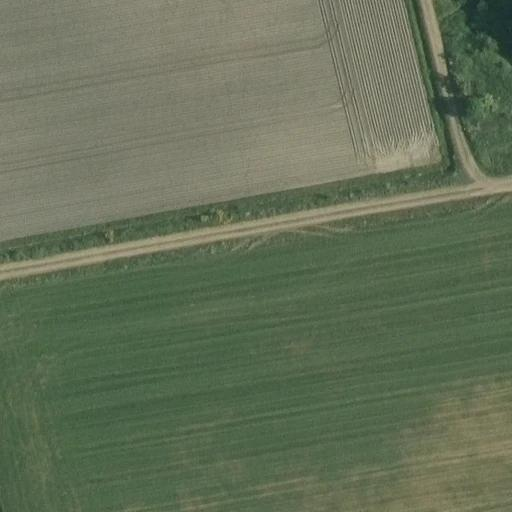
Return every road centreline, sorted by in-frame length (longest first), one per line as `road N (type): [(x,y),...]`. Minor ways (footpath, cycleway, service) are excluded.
road 1 (track): [(511,181),(0,270)]
road 2 (track): [(426,0),(470,188)]
